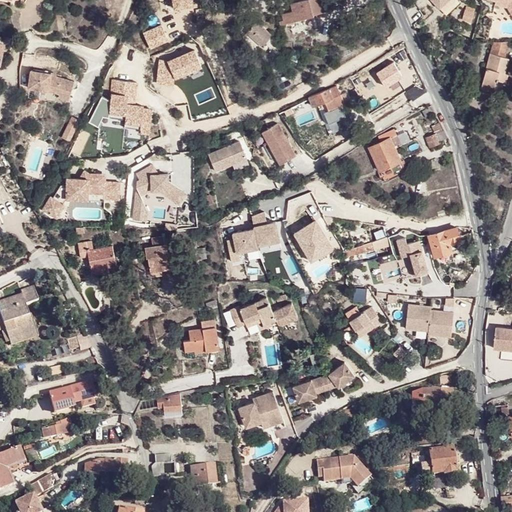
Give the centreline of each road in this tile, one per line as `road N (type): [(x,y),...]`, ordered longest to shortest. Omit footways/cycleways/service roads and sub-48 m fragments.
road 1 (residential): [(159,511),(101,350),(60,269),(46,259),(0,282)]
road 2 (residential): [(395,0),(464,150),(487,266)]
road 3 (track): [(409,30),(261,110),(173,135)]
road 4 (unknown): [(440,93),(248,201)]
road 5 (unknown): [(338,194),(402,218),(478,220)]
road 6 (residential): [(487,266),(480,399)]
